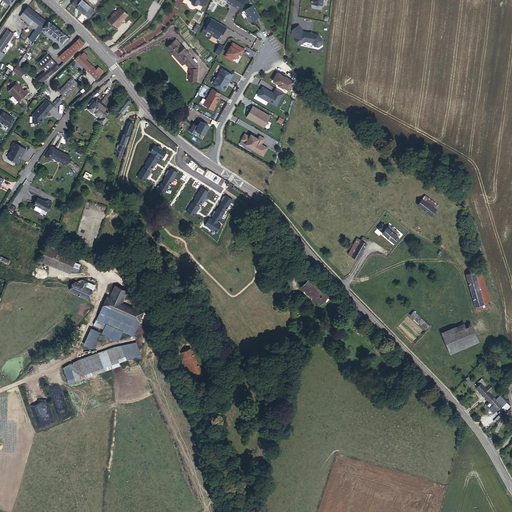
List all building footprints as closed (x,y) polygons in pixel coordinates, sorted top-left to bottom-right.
[(86,16),(92,8),(89,6),(87,8),(77,0),(73,0),(71,3),(86,16)] [(249,21),(258,15),(251,4),(243,9),(247,16),(246,17),(249,21)] [(44,21),(26,7),(18,18),(24,23),(23,24),(25,27),(27,25),(31,29),(36,23),(39,26),(44,21)] [(89,18),(94,10),(92,8),(86,16),(89,18)] [(121,20),(127,14),(121,8),(117,8),(115,11),(114,10),(110,14),(111,15),(108,18),(117,27),(122,21),(121,20)] [(221,32),(225,26),(208,16),(202,27),(211,33),(210,34),(216,38),(220,31),(221,32)] [(67,38),(47,22),(39,32),(42,34),(44,31),(61,45),(67,38)] [(29,43),(40,28),(37,25),(26,40),(29,43)] [(322,41),(318,35),(303,32),(298,26),(289,32),(298,46),(304,42),(311,43),(314,47),(318,47),(322,45),(322,41)] [(2,51),(13,33),(7,29),(0,39),(0,59),(1,60),(5,53),(2,51)] [(63,62),(83,44),(78,38),(58,56),(63,62)] [(191,56),(177,39),(167,47),(182,65),(184,63),(185,64),(192,58),(191,57),(191,56)] [(242,48),(231,41),(222,55),(230,60),(232,57),(233,58),(236,53),(238,55),(242,48)] [(211,54),(215,56),(220,48),(216,46),(211,54)] [(44,72),(55,62),(47,54),(37,64),(44,72)] [(89,65),(83,59),(81,57),(77,62),(85,69),(89,65)] [(196,81),(197,64),(192,58),(185,64),(189,68),(188,80),(196,81)] [(39,83),(58,66),(55,62),(44,72),(34,79),(39,83)] [(19,76),(23,71),(14,65),(10,70),(19,76)] [(100,75),(95,69),(89,65),(85,69),(96,79),(100,75)] [(103,71),(97,66),(95,69),(100,75),(103,71)] [(214,86),(221,90),(230,74),(219,68),(213,77),(211,76),(208,82),(214,85),(214,86)] [(276,72),(271,80),(277,84),(276,84),(281,87),(282,87),(287,90),(292,81),(276,72)] [(60,95),(74,81),(71,79),(58,94),(60,95)] [(65,99),(77,84),(74,81),(60,95),(65,99)] [(21,99),(28,93),(24,89),(22,91),(15,83),(5,91),(10,98),(7,100),(12,106),(15,103),(20,109),(25,105),(21,99)] [(255,95),(274,106),(282,92),(274,88),(271,92),(260,86),(255,95)] [(218,93),(210,88),(201,104),(211,110),(214,105),(213,104),(217,97),(216,96),(218,93)] [(58,98),(60,95),(58,94),(51,102),(52,104),(58,98)] [(57,108),(62,102),(58,98),(52,104),(57,108)] [(127,105),(130,102),(126,99),(116,111),(118,112),(119,114),(127,105)] [(47,112),(52,106),(45,100),(42,102),(31,115),(31,123),(42,124),(42,118),(44,115),(45,116),(47,113),(47,112)] [(110,115),(99,103),(90,112),(94,116),(96,115),(103,122),(110,115)] [(119,118),(129,106),(127,105),(119,114),(118,112),(115,115),(119,118)] [(244,116),(261,127),(268,116),(250,105),(244,116)] [(13,118),(2,111),(0,114),(0,121),(8,126),(13,118)] [(191,123),(187,130),(191,133),(193,129),(201,134),(206,125),(198,120),(195,126),(191,123)] [(130,132),(133,125),(128,122),(114,156),(120,159),(130,132)] [(249,149),(260,155),(264,147),(258,144),(261,138),(257,135),(255,138),(248,134),(247,136),(242,133),(238,139),(243,142),(242,144),(250,148),(249,149)] [(22,155),(25,148),(11,141),(9,145),(12,146),(10,151),(8,151),(6,155),(6,157),(17,163),(19,158),(18,157),(19,156),(22,155)] [(141,181),(143,178),(147,172),(147,171),(146,171),(148,168),(149,168),(149,167),(153,161),(155,158),(154,158),(155,157),(159,159),(163,152),(151,144),(146,151),(149,153),(148,155),(147,154),(141,164),(142,164),(140,167),(134,176),(141,181)] [(66,164),(70,156),(51,147),(45,158),(51,161),(52,157),(66,164)] [(80,167),(71,160),(68,164),(77,171),(80,167)] [(167,167),(165,170),(162,175),(160,179),(158,182),(155,185),(152,190),(152,191),(159,196),(165,186),(164,186),(166,183),(167,183),(174,171),(167,167)] [(190,215),(191,212),(195,206),(196,205),(195,205),(197,202),(198,201),(202,195),(205,191),(197,186),(190,198),(191,198),(189,201),(188,201),(182,210),(190,215)] [(200,223),(205,227),(209,229),(213,231),(217,224),(213,221),(214,220),(215,220),(221,211),(220,210),(222,208),(223,208),(229,198),(221,194),(221,195),(218,200),(215,203),(216,204),(214,207),(214,206),(211,210),(208,215),(208,216),(207,218),(205,216),(200,223)] [(436,205),(422,194),(419,197),(434,208),(436,205)] [(434,208),(419,197),(415,203),(429,214),(434,208)] [(48,213),(52,204),(47,201),(46,203),(37,199),(34,205),(48,213)] [(52,235),(58,224),(54,222),(48,233),(52,235)] [(400,234),(388,225),(386,227),(382,223),(377,228),(382,232),(393,242),(400,234)] [(357,260),(368,240),(362,237),(360,240),(351,256),(357,260)] [(351,256),(360,240),(357,238),(348,254),(351,256)] [(76,263),(44,250),(41,259),(72,271),(76,263)] [(9,258),(0,254),(0,260),(7,264),(9,258)] [(488,301),(479,270),(473,272),(482,302),(486,302),(488,301)] [(482,302),(473,272),(465,274),(475,311),(488,307),(486,302),(482,302)] [(330,297),(309,276),(305,281),(310,286),(305,291),(318,304),(322,299),(325,302),(330,297)] [(88,298),(93,288),(87,286),(90,281),(83,277),(81,282),(74,280),(70,289),(88,298)] [(310,286),(305,281),(300,286),(305,291),(310,286)] [(141,311),(121,301),(126,289),(113,284),(107,296),(105,294),(98,309),(135,325),(141,311)] [(429,325),(412,308),(408,313),(425,329),(429,325)] [(135,325),(98,309),(94,318),(131,334),(135,325)] [(450,347),(475,337),(470,324),(444,334),(450,347)] [(91,327),(83,344),(92,348),(100,331),(91,327)] [(185,339),(182,331),(172,335),(176,343),(185,339)] [(450,347),(444,334),(441,335),(445,349),(450,347)] [(200,374),(185,339),(176,343),(182,357),(185,355),(194,376),(200,374)] [(108,363),(103,349),(75,360),(80,373),(108,363)] [(194,376),(185,355),(182,357),(191,378),(194,376)] [(181,370),(177,359),(172,360),(177,372),(181,370)] [(473,383),(467,376),(463,380),(470,387),(473,383)] [(487,388),(485,387),(481,383),(479,385),(476,388),(490,402),(495,397),(492,394),(487,388)] [(493,389),(493,388),(490,385),(487,388),(492,394),(495,391),(493,389)] [(495,397),(490,402),(493,406),(490,408),(491,411),(493,413),(496,413),(507,402),(501,396),(497,400),(495,397)]
